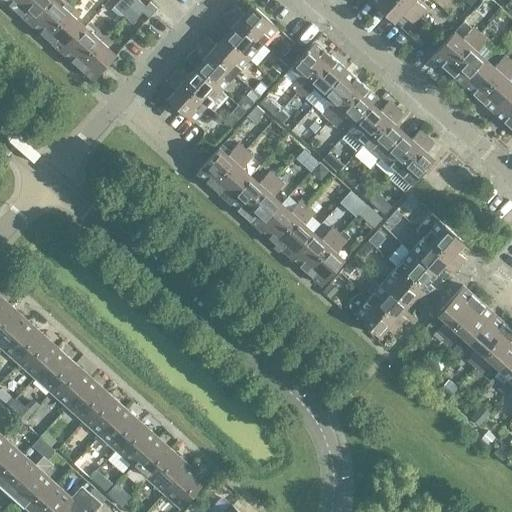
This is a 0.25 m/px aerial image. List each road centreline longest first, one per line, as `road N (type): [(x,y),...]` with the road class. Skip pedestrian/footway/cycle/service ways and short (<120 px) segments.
road 1 (unclassified): [(330,511),(333,460),(317,426),(51,178)]
road 2 (residential): [(511,178),(329,11)]
road 3 (residential): [(191,23),(51,178)]
